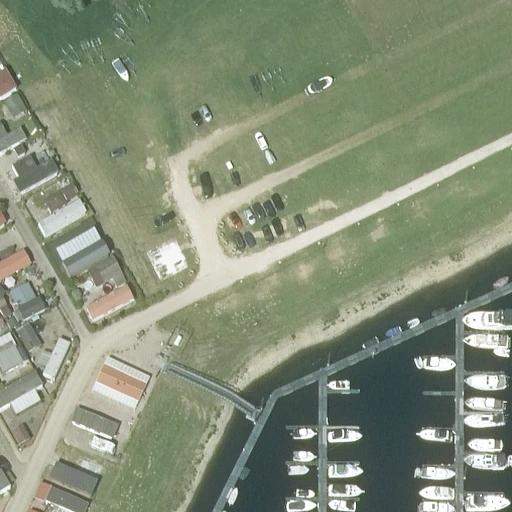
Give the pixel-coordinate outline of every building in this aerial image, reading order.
[(0,96),(12,91),(0,68),(0,96)] [(15,125),(0,131),(0,150),(22,141),(15,125)] [(24,157),(30,167),(46,158),(40,148),(24,157)] [(24,159),(8,165),(13,178),(7,181),(12,192),(53,175),(47,161),(28,169),(24,159)] [(49,182),(62,203),(73,197),(61,175),(49,182)] [(37,200),(49,214),(63,202),(50,188),(37,200)] [(83,217),(73,224),(82,238),(92,231),(83,217)] [(74,245),(54,260),(61,268),(80,253),(74,245)] [(102,246),(54,269),(60,282),(76,274),(89,301),(121,285),(102,246)] [(0,280),(28,265),(19,250),(0,260),(0,280)] [(25,282),(6,293),(21,320),(41,309),(25,282)] [(79,307),(85,321),(129,302),(123,288),(79,307)] [(0,323),(9,318),(3,307),(0,309),(0,323)] [(13,331),(26,352),(39,344),(26,324),(13,331)] [(0,373),(20,363),(5,334),(0,336),(0,373)] [(40,353),(35,375),(54,379),(63,342),(52,340),(48,355),(40,353)] [(139,389),(98,370),(91,386),(131,405),(139,389)] [(0,407),(5,405),(11,415),(36,402),(30,391),(40,386),(32,372),(0,388),(0,407)] [(73,409),(67,422),(108,440),(114,426),(73,409)] [(14,445),(27,440),(20,425),(7,430),(14,445)] [(74,473),(94,480),(101,463),(81,455),(74,473)] [(48,511),(80,511),(84,504),(37,483),(29,499),(50,509),(48,511)]
